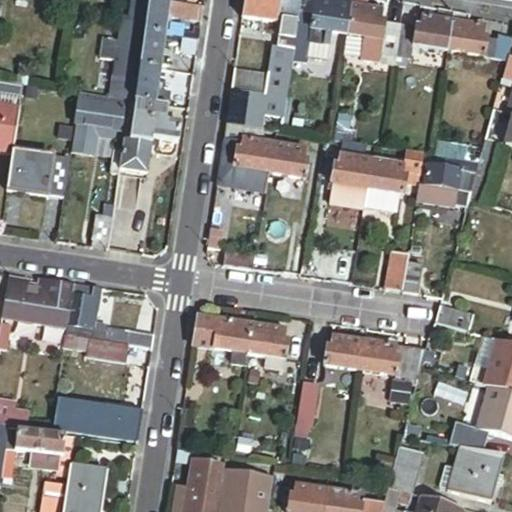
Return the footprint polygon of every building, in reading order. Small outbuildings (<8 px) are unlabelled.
[(148,3),(148,0),(131,0),(130,17),(146,19),(148,3)] [(245,0),(243,22),(273,26),(274,21),(279,22),(275,49),(292,52),(297,14),(299,0),(245,0)] [(314,0),(312,17),(297,14),(292,52),(290,65),(307,68),(308,60),(310,47),(330,50),(332,36),(348,39),(353,0),(314,0)] [(366,0),(353,0),(348,39),(384,44),(382,56),(398,59),(402,28),(382,25),(384,15),(365,12),(366,0)] [(170,6),(148,3),(146,19),(145,24),(144,36),(166,39),(168,20),(202,25),(204,11),(170,6)] [(454,16),(440,13),(438,23),(453,25),(454,16)] [(471,20),(454,16),(453,25),(470,27),(471,20)] [(120,40),(117,60),(113,88),(136,91),(139,70),(144,36),(145,24),(129,22),(129,20),(123,19),(120,40)] [(402,28),(398,59),(414,61),(416,49),(447,53),(453,25),(438,23),(424,20),(423,31),(402,28)] [(453,25),(447,53),(487,58),(489,41),(484,41),(486,29),(470,27),(453,25)] [(166,39),(144,36),(139,70),(161,73),(166,39)] [(103,38),(100,58),(117,60),(120,40),(103,38)] [(487,58),(507,60),(511,43),(498,39),(497,42),(489,41),(487,58)] [(310,47),(308,60),(328,63),(330,50),(310,47)] [(292,52),(275,49),(271,49),(266,78),(264,93),(233,88),(227,128),(266,134),(279,136),(290,65),(292,52)] [(398,59),(397,68),(409,70),(414,61),(398,59)] [(0,66),(0,84),(19,87),(21,70),(0,66)] [(161,73),(139,70),(136,91),(134,105),(156,108),(158,95),(161,73)] [(511,72),(505,71),(503,76),(503,77),(511,79),(511,72)] [(266,78),(235,73),(233,88),(264,93),(266,78)] [(19,87),(0,84),(0,97),(20,100),(22,88),(19,87)] [(158,95),(156,108),(166,109),(168,96),(158,95)] [(124,103),(79,97),(74,128),(119,134),(120,130),(124,103)] [(130,104),(124,103),(120,130),(126,131),(130,104)] [(156,108),(134,105),(130,104),(126,131),(123,149),(120,175),(147,179),(152,145),(177,148),(180,128),(164,125),(166,109),(156,108)] [(503,111),(495,109),(486,140),(495,142),(503,111)] [(0,153),(13,155),(19,113),(0,110),(0,153)] [(119,134),(74,128),(73,137),(118,143),(119,134)] [(227,128),(224,145),(243,148),(244,145),(264,148),(266,134),(227,128)] [(495,142),(486,140),(484,148),(480,163),(471,194),(470,200),(481,202),(497,142),(495,142)] [(484,148),(438,142),(436,157),(480,163),(484,148)] [(243,148),(224,145),(217,192),(267,200),(271,176),(275,150),(264,148),(244,145),(243,148)] [(119,181),(120,175),(123,149),(114,148),(109,180),(119,181)] [(306,154),(275,150),(271,176),(306,182),(309,163),(304,162),(306,154)] [(411,186),(421,187),(425,157),(407,154),(406,163),(413,164),(412,176),(412,180),(411,186)] [(69,163),(13,155),(8,195),(64,203),(69,163)] [(436,157),(425,155),(425,157),(421,187),(436,189),(446,191),(471,194),(480,163),(436,157)] [(369,191),(373,164),(342,159),(340,169),(336,169),(333,186),(369,191)] [(413,164),(406,163),(403,179),(407,179),(406,186),(411,186),(412,180),(412,176),(413,164)] [(445,200),(446,191),(436,189),(435,199),(445,200)] [(112,224),(96,221),(92,252),(108,254),(112,224)] [(224,238),(211,236),(208,257),(221,257),(224,238)] [(253,274),(256,258),(226,253),(223,269),(253,274)] [(391,266),(387,292),(404,294),(408,268),(410,256),(393,253),(392,266),(391,266)] [(427,270),(408,268),(404,294),(423,297),(427,270)] [(28,287),(9,283),(4,315),(64,325),(71,288),(40,283),(37,302),(26,300),(28,287)] [(4,315),(2,322),(68,333),(76,289),(71,288),(64,325),(4,315)] [(76,289),(68,333),(67,340),(127,351),(152,355),(154,341),(105,333),(95,331),(96,329),(102,294),(76,289)] [(473,312),(441,303),(435,323),(467,332),(473,312)] [(199,322),(195,351),(235,354),(234,366),(250,367),(252,356),(254,326),(199,322)] [(286,328),(254,326),(252,356),(269,357),(287,359),(288,359),(290,338),(285,338),(286,328)] [(364,363),(367,335),(337,333),(336,340),(330,339),(328,361),(364,363)] [(398,338),(367,335),(364,363),(401,366),(402,351),(397,351),(398,338)] [(431,340),(398,338),(397,351),(402,351),(401,366),(423,367),(431,340)] [(127,351),(67,340),(65,352),(88,356),(87,362),(124,368),(127,351)] [(511,395),(511,345),(494,340),(481,387),(489,389),(511,395)] [(287,359),(269,357),(268,368),(287,370),(287,359)] [(434,373),(422,369),(419,385),(430,388),(434,373)] [(511,395),(489,389),(477,431),(511,441),(511,395)] [(140,446),(144,416),(108,411),(107,416),(59,408),(56,433),(140,446)] [(9,432),(10,429),(0,428),(0,451),(6,453),(6,451),(9,432)] [(473,434),(438,428),(437,435),(435,444),(460,448),(470,451),(473,434)] [(437,435),(405,430),(402,438),(435,444),(437,435)] [(73,442),(9,432),(6,451),(32,455),(48,457),(59,459),(57,474),(68,475),(69,469),(73,442)] [(399,448),(388,487),(410,493),(412,494),(424,455),(399,448)] [(491,506),(504,459),(470,451),(460,448),(454,472),(448,495),(491,506)] [(48,457),(32,455),(30,466),(46,468),(48,457)] [(176,511),(218,511),(224,474),(225,470),(196,466),(194,478),(191,477),(189,495),(179,493),(176,511)] [(69,469),(68,475),(65,496),(63,510),(62,511),(102,511),(108,475),(69,469)] [(454,472),(445,470),(440,491),(448,495),(454,472)] [(268,511),(273,482),(224,474),(218,511),(268,511)] [(326,486),(342,488),(343,477),(328,475),(326,486)] [(410,493),(388,487),(384,501),(381,511),(394,511),(397,504),(406,507),(410,493)] [(322,511),(325,492),(294,488),(293,498),(288,498),(285,511),(322,511)] [(358,497),(325,492),(322,511),(360,511),(363,498),(363,493),(358,492),(358,497)] [(65,496),(46,493),(44,507),(63,510),(65,496)] [(464,511),(465,510),(421,497),(416,511),(464,511)] [(381,511),(384,501),(363,498),(360,511),(381,511)]
